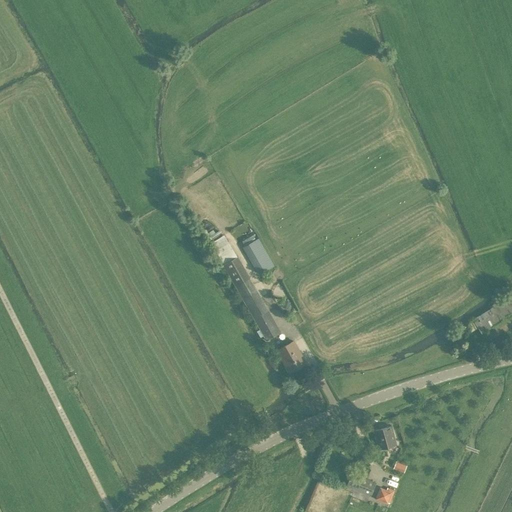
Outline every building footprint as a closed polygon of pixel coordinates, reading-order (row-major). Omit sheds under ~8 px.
[(206,230),(202,232),(208,241),(212,239),(211,238),(209,235),(206,230)] [(253,235),(242,241),(245,245),(255,239),(253,235)] [(281,332),(237,257),(223,265),(260,329),(264,336),(266,341),(281,332)] [(511,310),(511,294),(472,319),(481,333),(501,320),(500,318),(511,310)] [(285,300),(282,307),(288,309),(291,302),(285,300)] [(289,373),(304,365),(296,351),(299,350),(293,341),(277,350),(289,373)] [(380,449),(396,444),(390,426),(375,431),(380,449)] [(397,461),(394,468),(405,471),(407,464),(397,461)] [(370,495),(375,483),(352,474),(348,482),(355,484),(354,488),(370,495)] [(389,503),(394,490),(388,488),(387,489),(381,487),(377,498),(389,503)]
